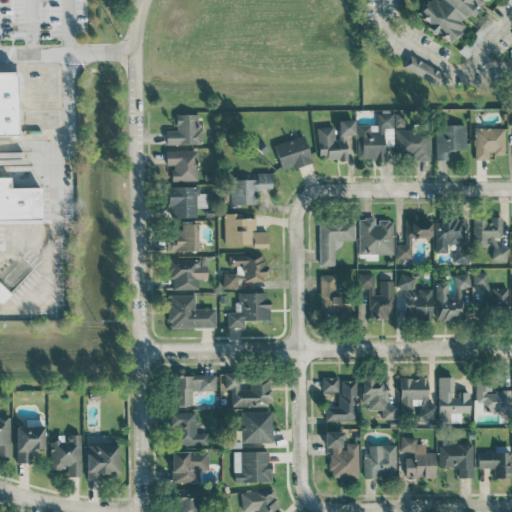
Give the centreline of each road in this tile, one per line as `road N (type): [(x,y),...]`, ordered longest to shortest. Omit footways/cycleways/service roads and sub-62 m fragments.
road 1 (residential): [(142,511),(135,51),(142,0)]
road 2 (residential): [(142,350),(511,347)]
road 3 (residential): [(299,349),(296,221),(306,195),(511,187)]
road 4 (residential): [(299,349),(307,496),(323,507),(511,505)]
road 5 (residential): [(0,488),(61,505),(142,511)]
